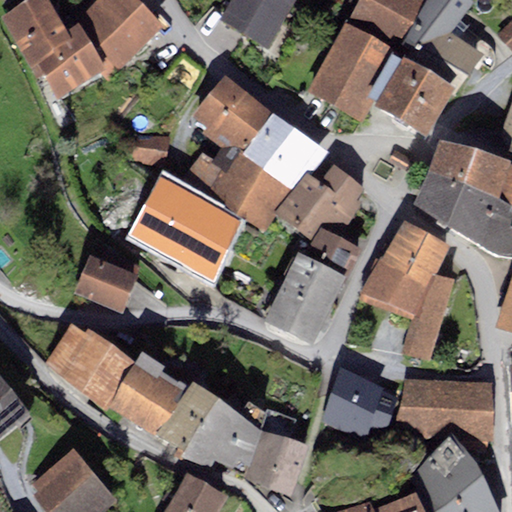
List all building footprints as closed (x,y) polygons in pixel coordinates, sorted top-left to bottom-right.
[(162,37),(128,0),(104,0),(75,29),(79,35),(106,80),(108,85),(162,37)] [(267,56),(296,10),(278,0),(237,0),(220,28),(267,56)] [(432,2),(428,0),(365,0),(350,27),(403,54),(432,2)] [(404,71),(454,103),(484,64),(458,47),(451,42),(462,28),(473,13),(457,0),(433,0),(432,2),(403,54),(411,59),(404,71)] [(44,1),(2,21),(31,73),(37,69),(70,49),(67,42),(44,1)] [(511,24),(497,38),(511,55),(511,24)] [(451,42),(458,47),(469,34),(462,28),(451,42)] [(345,32),(308,99),(359,127),(369,109),(392,67),(396,60),(345,32)] [(37,69),(56,106),(106,80),(79,35),(67,42),(70,49),(37,69)] [(377,115),(402,73),(392,67),(369,109),(377,115)] [(376,117),(427,147),(454,103),(404,71),(402,73),(377,115),(376,117)] [(272,122),(225,84),(192,125),(207,137),(235,160),(241,164),(272,122)] [(511,156),(511,108),(497,151),(511,156)] [(292,196),(321,156),(272,122),(241,164),(292,196)] [(165,170),(170,140),(138,136),(133,163),(165,170)] [(235,160),(207,137),(202,142),(221,157),(214,166),(203,157),(184,180),(207,200),(235,160)] [(396,153),(391,161),(405,169),(410,161),(396,153)] [(508,174),(441,153),(428,184),(497,210),(508,174)] [(241,164),(235,160),(207,200),(264,237),(292,196),(241,164)] [(308,182),(277,221),(313,248),(319,235),(339,245),(362,211),(358,208),(366,197),(334,173),(320,191),(308,182)] [(511,174),(510,174),(499,211),(511,215),(511,218),(510,222),(511,222),(511,174)] [(214,213),(159,184),(129,240),(213,285),(241,231),(212,216),(214,213)] [(483,256),(499,211),(497,210),(428,184),(412,218),(483,256)] [(511,218),(511,215),(499,211),(483,256),(496,263),(511,263),(511,222),(510,222),(511,218)] [(450,255),(406,230),(383,267),(380,266),(360,299),(361,300),(415,320),(433,284),(436,284),(450,255)] [(303,266),(298,264),(266,328),(317,354),(366,258),(339,245),(319,235),(313,248),(303,266)] [(101,269),(91,264),(76,296),(122,318),(138,286),(134,284),(138,275),(106,259),(101,269)] [(436,284),(433,284),(415,320),(413,326),(401,357),(430,368),(454,291),(436,284)] [(511,289),(496,333),(511,339),(511,289)] [(413,326),(415,320),(361,300),(359,305),(413,326)] [(134,372),(88,338),(86,342),(72,332),(45,366),(108,413),(134,372)] [(154,442),(191,396),(179,389),(175,394),(159,385),(165,376),(142,362),(110,413),(154,442)] [(399,404),(341,375),(323,424),(367,442),(372,429),(389,431),(399,404)] [(0,444),(28,423),(0,384),(0,444)] [(491,390),(405,384),(395,433),(426,439),(494,446),(491,390)] [(191,396),(154,442),(174,455),(172,460),(181,465),(219,412),(194,393),(191,396)] [(237,424),(219,412),(181,465),(210,478),(215,468),(233,477),(236,472),(241,474),(243,471),(247,473),(260,439),(266,422),(248,409),(237,424)] [(297,423),(270,413),(266,422),(260,439),(244,484),(293,501),(308,455),(287,447),(297,423)] [(411,481),(426,511),(494,511),(483,488),(468,465),(450,444),(411,481)] [(32,488),(38,495),(79,463),(73,458),(32,488)] [(106,511),(114,507),(79,463),(38,495),(34,499),(44,511),(106,511)] [(187,482),(167,511),(222,511),(225,507),(187,482)] [(372,511),(370,505),(350,511),(420,511),(416,503),(388,511),(372,511)]
